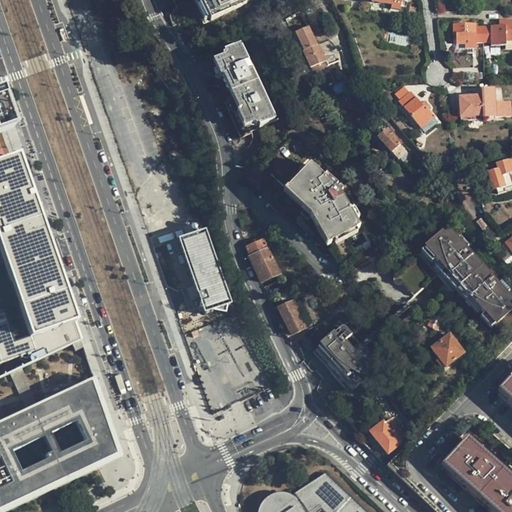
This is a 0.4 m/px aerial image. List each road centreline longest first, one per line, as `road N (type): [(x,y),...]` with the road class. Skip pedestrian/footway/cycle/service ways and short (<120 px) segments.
road 1 (secondary): [(203,470),(37,0)]
road 2 (secondary): [(0,31),(159,495)]
road 3 (residential): [(302,412),(296,375),(233,232),(216,115),(147,0)]
road 4 (residential): [(323,0),(362,96),(445,183)]
road 5 (residential): [(456,511),(418,476),(416,459),(511,357)]
road 6 (unknown): [(229,186),(249,188),(344,291)]
